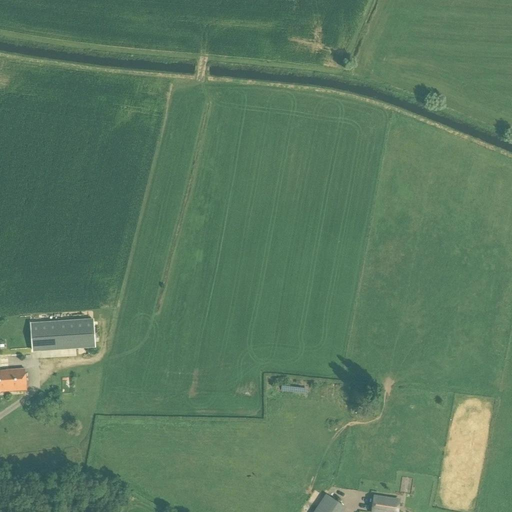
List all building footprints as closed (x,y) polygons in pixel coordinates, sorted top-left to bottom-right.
[(6,281),(6,293),(20,293),(20,281),(6,281)] [(33,352),(95,348),(92,306),(90,284),(28,289),(33,352)] [(25,354),(24,339),(0,341),(0,392),(27,391),(26,369),(7,370),(6,356),(25,354)] [(325,495),(314,511),(341,511),(345,508),(325,495)] [(400,499),(374,495),(371,511),(401,511),(399,511),(400,499)]
